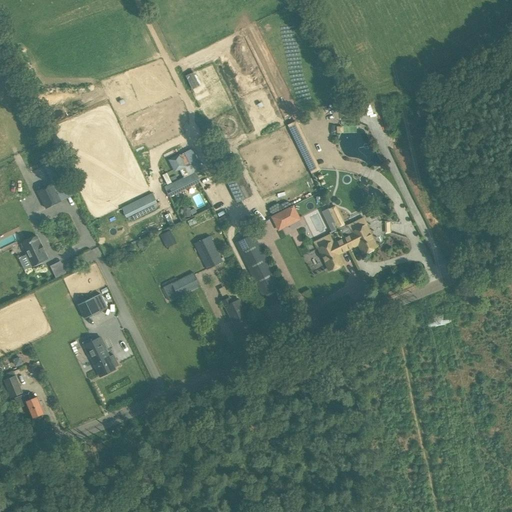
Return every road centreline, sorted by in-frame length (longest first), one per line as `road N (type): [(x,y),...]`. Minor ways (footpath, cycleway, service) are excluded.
road 1 (unclassified): [(0,465),(511,254)]
road 2 (track): [(396,298),(442,511)]
road 3 (unknown): [(168,393),(76,204)]
road 4 (unknown): [(425,247),(391,187),(332,158),(312,128)]
